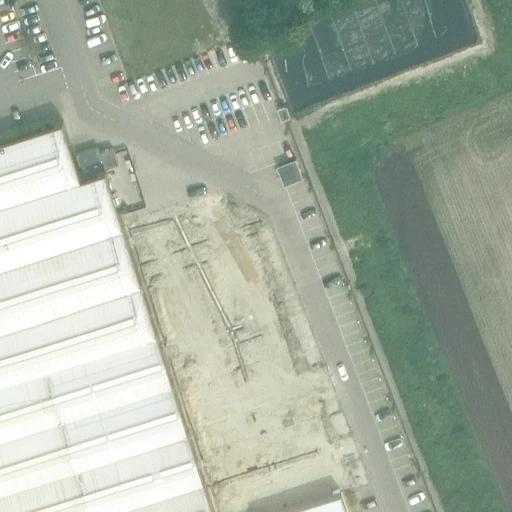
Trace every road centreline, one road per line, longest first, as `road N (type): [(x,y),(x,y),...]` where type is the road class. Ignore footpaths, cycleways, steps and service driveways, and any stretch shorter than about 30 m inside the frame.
road 1 (unknown): [(342,373),(295,395),(266,383),(209,197),(204,167),(274,138)]
road 2 (unknown): [(130,128),(250,78)]
